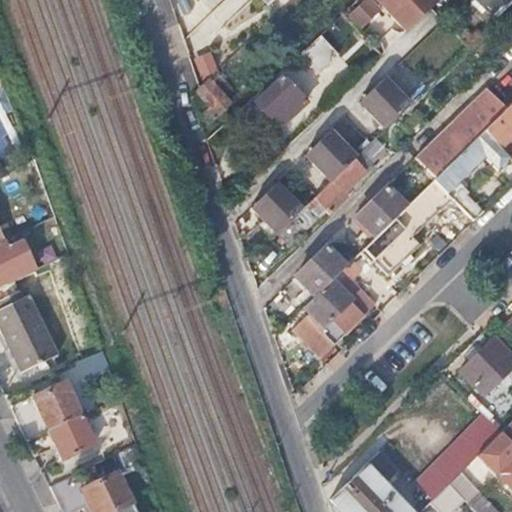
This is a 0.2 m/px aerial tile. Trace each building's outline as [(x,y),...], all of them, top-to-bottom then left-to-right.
[(439,0),(378,0),(408,31),(440,0),(439,0)] [(511,0),(478,0),(497,20),(511,4),(511,0)] [(322,32),(303,50),(322,70),(341,52),(322,32)] [(284,76),(257,101),(271,115),(274,112),(284,124),(308,100),(284,76)] [(385,128),(410,103),(384,77),(368,92),(373,97),(364,106),(385,128)] [(210,79),(199,89),(212,104),(203,113),(210,121),(231,101),(210,79)] [(484,130),(494,120),(475,100),(427,147),(446,167),(484,130)] [(511,102),(494,120),(484,130),(500,147),(511,134),(511,102)] [(345,117),(335,125),(350,142),(359,133),(345,117)] [(310,159),(331,180),(342,169),(357,155),(331,130),(315,145),(320,150),(310,159)] [(500,147),(484,130),(446,167),(434,179),(451,197),(473,220),(482,211),(465,194),(462,198),(453,189),(489,153),(500,164),(509,155),(500,147)] [(281,228),(277,232),(289,245),(325,210),(329,214),(349,194),(346,191),(367,170),(366,169),(382,153),(371,142),(357,155),(342,169),(331,180),(302,208),(285,224),(281,228)] [(451,197),(434,179),(407,206),(375,236),(372,239),(360,251),(371,262),(375,258),(389,273),(420,242),(411,233),(416,228),(412,224),(434,202),(440,208),(451,197)] [(257,213),(276,233),(277,232),(281,228),(285,224),(302,208),(277,182),(261,197),(267,203),(257,213)] [(375,236),(407,206),(387,186),(357,217),(375,236)] [(372,239),(375,236),(357,217),(353,220),(372,239)] [(298,275),(317,294),(332,279),(343,269),(346,265),(327,246),(298,275)] [(358,267),(352,260),(346,265),(343,269),(349,276),(358,267)] [(294,278),(313,298),(317,294),(298,275),(294,278)] [(326,335),(334,344),(376,302),(356,283),(346,293),(332,279),(317,294),(313,298),(304,306),(310,312),(306,315),(307,316),(294,328),(312,348),(326,335)] [(28,295),(0,309),(0,327),(21,371),(57,352),(28,295)] [(511,334),(507,330),(497,340),(494,337),(461,369),(485,394),(511,367),(511,334)] [(321,357),(334,344),(326,335),(312,348),(321,357)] [(102,348),(77,361),(82,371),(107,360),(102,348)] [(66,380),(12,406),(41,467),(63,458),(93,444),(80,415),(82,414),(66,380)] [(501,431),(484,414),(416,482),(434,500),(448,485),(480,453),(488,445),(501,431)] [(511,420),(501,431),(509,439),(511,441),(511,420)] [(511,441),(509,439),(501,431),(488,445),(480,453),(511,485),(511,441)] [(379,452),(331,498),(344,511),(412,511),(386,484),(398,472),(379,452)] [(76,472),(50,484),(63,511),(72,511),(91,503),(95,511),(109,511),(117,508),(118,511),(137,511),(117,470),(83,486),(76,472)] [(448,485),(434,500),(432,501),(441,511),(446,511),(461,498),(448,485)]
